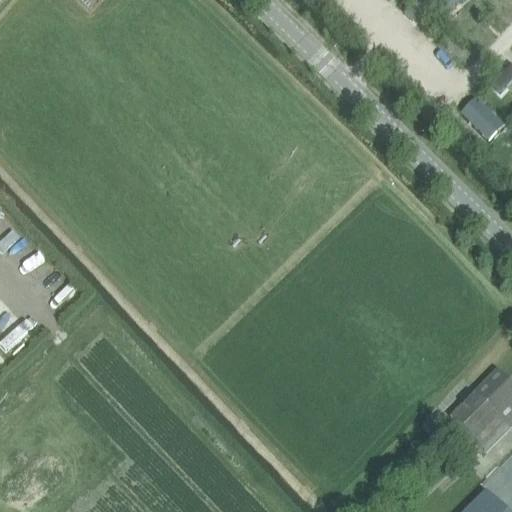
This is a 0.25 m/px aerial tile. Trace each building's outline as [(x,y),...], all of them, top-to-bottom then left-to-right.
[(365,0),(381,18),(394,7),(388,0),(365,0)] [(469,17),(486,1),(484,0),(461,0),(457,4),(469,17)] [(404,30),(411,20),(399,11),(392,21),(404,30)] [(507,41),(511,34),(511,26),(494,11),(484,22),(507,41)] [(434,67),(443,59),(425,38),(416,45),(434,67)] [(460,66),(451,74),(462,86),(471,79),(460,66)] [(485,107),(493,98),(481,89),(474,98),(485,107)] [(500,130),(471,103),(460,114),(489,142),(500,130)] [(499,124),(511,133),(511,132),(511,117),(506,114),(499,124)] [(0,255),(4,260),(24,241),(18,234),(0,250),(0,255)] [(511,387),(497,372),(450,420),(486,455),(511,428),(511,388),(511,387)] [(501,511),(485,496),(469,511),(501,511)]
